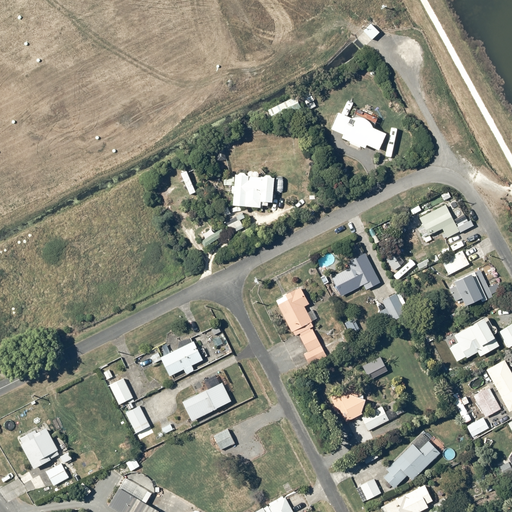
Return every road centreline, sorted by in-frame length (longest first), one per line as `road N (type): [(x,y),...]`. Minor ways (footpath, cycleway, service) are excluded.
road 1 (residential): [(511,270),(457,179),(426,174),(223,279)]
road 2 (residential): [(223,279),(342,511)]
road 3 (residential): [(223,279),(0,389)]
